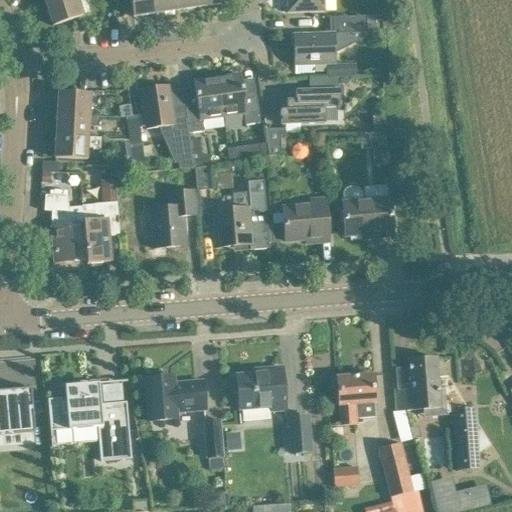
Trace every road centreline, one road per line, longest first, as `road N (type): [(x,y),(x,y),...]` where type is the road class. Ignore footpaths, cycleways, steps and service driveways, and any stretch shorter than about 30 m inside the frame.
road 1 (residential): [(3,323),(511,284)]
road 2 (residential): [(3,323),(11,58)]
road 3 (residential): [(11,58),(122,59),(208,47),(245,31)]
